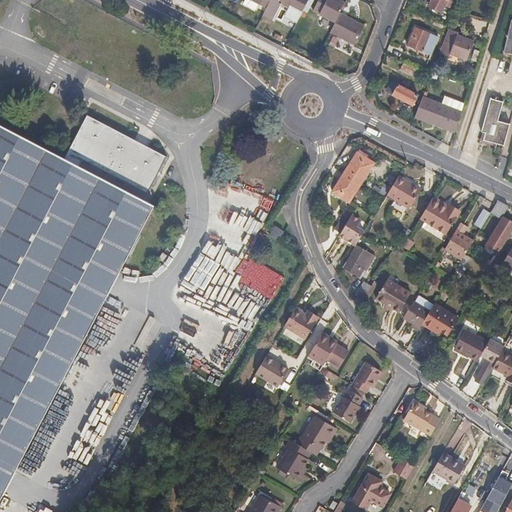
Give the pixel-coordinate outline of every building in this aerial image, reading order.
[(299,15),(306,0),(268,0),(269,1),(267,4),(274,8),(276,3),(285,7),(299,15)] [(338,13),(343,3),(336,0),(316,0),(310,11),(333,22),(338,13)] [(430,0),(430,1),(427,6),(440,12),(444,4),(447,5),(449,0),(430,0)] [(299,15),(285,7),(281,15),(295,22),(299,15)] [(352,45),(362,25),(338,13),(333,22),(327,33),(352,45)] [(511,23),(508,22),(500,55),(506,57),(510,55),(511,54),(511,23)] [(437,37),(434,36),(421,31),(415,28),(411,37),(434,46),(437,37)] [(462,60),(469,40),(452,35),(453,31),(447,29),(440,49),(438,55),(443,57),(445,54),(462,60)] [(434,46),(411,37),(408,45),(430,55),(434,46)] [(419,71),(403,63),(399,70),(416,78),(419,71)] [(414,94),(398,86),(393,95),(410,104),(414,94)] [(457,111),(460,103),(442,96),(438,104),(457,111)] [(450,132),(456,114),(457,111),(438,104),(421,97),(415,113),(413,118),(450,132)] [(505,145),(511,124),(500,121),(502,110),(505,101),(487,97),(478,131),(483,132),(481,139),(496,143),(505,145)] [(80,348),(105,299),(129,253),(154,206),(137,198),(79,167),(83,160),(89,162),(147,194),(166,158),(126,136),(87,115),(64,159),(61,157),(0,125),(0,498),(10,479),(37,430),(52,400),(80,348)] [(361,183),(372,165),(355,154),(343,172),(361,183)] [(349,203),(361,183),(343,172),(331,193),(349,203)] [(418,190),(405,182),(406,181),(397,175),(385,194),(392,198),(408,208),(418,190)] [(447,204),(433,195),(430,200),(445,208),(447,204)] [(444,234),(458,211),(447,204),(445,208),(430,200),(419,218),(444,234)] [(500,217),(507,205),(497,200),(495,204),(490,211),(500,217)] [(479,229),(489,213),(482,209),(472,225),(479,229)] [(359,221),(351,216),(339,236),(355,245),(364,231),(356,226),(359,221)] [(498,252),(510,232),(511,228),(511,224),(501,218),(485,244),(498,252)] [(282,234),(286,227),(278,221),(273,229),(282,234)] [(454,232),(461,236),(465,229),(458,225),(454,232)] [(463,255),(471,242),(461,236),(454,232),(443,250),(453,256),(460,260),(463,255)] [(220,242),(182,309),(210,324),(223,299),(240,308),(255,281),(248,277),(256,262),(220,242)] [(498,252),(485,244),(483,247),(496,255),(498,252)] [(367,270),(375,257),(355,245),(342,266),(359,276),(364,268),(367,270)] [(511,252),(509,251),(500,266),(511,272),(511,252)] [(460,275),(470,259),(463,255),(460,260),(455,268),(453,271),(460,275)] [(362,300),(371,285),(374,281),(367,276),(355,295),(362,300)] [(394,285),(385,280),(383,283),(392,289),(394,285)] [(397,314),(409,295),(394,285),(392,289),(383,283),(373,300),(383,306),(385,302),(392,306),(390,310),(397,314)] [(418,296),(414,303),(428,312),(432,305),(418,296)] [(390,310),(392,306),(385,302),(383,306),(382,309),(388,313),(390,310)] [(420,325),(428,312),(414,303),(412,302),(407,310),(402,319),(418,329),(420,325)] [(445,336),(456,319),(449,315),(433,305),(432,305),(428,312),(420,325),(430,331),(432,328),(439,333),(445,336)] [(306,337),(317,319),(316,319),(318,314),(311,310),(308,314),(305,312),(296,306),(285,325),(306,337)] [(480,357),(487,344),(463,331),(452,350),(477,363),(477,362),(480,357)] [(326,361),(336,344),(337,343),(331,339),(330,340),(321,335),(308,357),(323,366),(326,361)] [(500,354),(502,350),(488,342),(487,344),(480,357),(486,360),(474,383),(482,387),(484,383),(491,370),(500,354)] [(349,351),(336,344),(326,361),(339,368),(349,351)] [(511,385),(511,360),(500,354),(491,370),(506,378),(504,381),(511,385)] [(276,387),(288,369),(265,355),(254,373),(276,387)] [(372,389),(381,373),(365,364),(352,385),(366,393),(369,387),(372,389)] [(360,407),(357,406),(362,398),(348,390),(344,398),(343,397),(333,414),(350,423),(360,407)] [(419,415),(421,411),(412,406),(401,425),(410,430),(419,415)] [(427,440),(436,425),(422,416),(419,415),(410,430),(427,440)] [(334,437),(339,429),(318,416),(305,438),(304,437),(299,445),(312,452),(318,456),(322,448),(324,449),(329,441),(332,436),(334,437)] [(308,460),(312,452),(299,445),(292,441),(288,448),(290,450),(279,469),(296,479),(302,482),(306,474),(303,473),(306,468),(310,461),(308,460)] [(456,479),(466,461),(445,448),(435,467),(456,479)] [(412,467),(401,460),(397,468),(409,474),(412,467)] [(407,477),(409,474),(397,468),(393,473),(405,481),(407,477)] [(502,499),(511,479),(511,477),(499,470),(487,491),(502,499)] [(373,499),(381,483),(369,476),(362,488),(355,499),(356,500),(368,507),(373,499)] [(384,508),(390,496),(379,489),(383,483),(381,483),(373,499),(368,507),(369,507),(373,501),(384,508)] [(507,511),(511,503),(511,494),(502,511),(507,511)] [(279,511),(282,509),(261,497),(251,511),(279,511)] [(448,511),(466,511),(469,506),(456,499),(448,511)] [(355,511),(365,511),(368,507),(356,500),(351,509),(355,511)] [(332,511),(334,511),(338,506),(333,503),(329,510),(332,511)]
